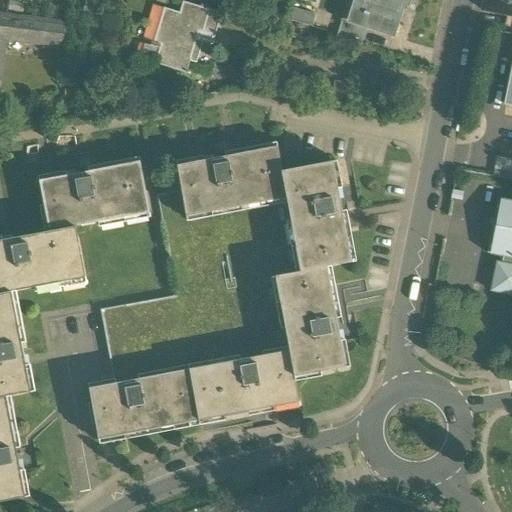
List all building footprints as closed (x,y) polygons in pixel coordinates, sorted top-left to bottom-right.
[(411,0),(353,0),(348,20),(347,21),(368,28),(394,36),(402,8),(408,10),(411,0)] [(511,0),(484,0),(482,11),(511,17),(511,0)] [(185,16),(164,10),(153,48),(160,50),(156,64),(186,73),(192,54),(198,33),(203,34),(209,12),(188,5),(185,16)] [(65,26),(0,17),(0,75),(5,40),(62,48),(65,26)] [(511,17),(507,17),(503,33),(511,34),(511,17)] [(368,28),(347,21),(348,20),(343,19),(337,39),(362,47),(368,28)] [(216,66),(196,60),(198,55),(192,54),(186,73),(211,80),(216,66)] [(335,83),(330,106),(354,111),(358,89),(346,86),(347,85),(335,83)] [(278,148),(178,167),(187,218),(287,199),(282,173),(278,148)] [(511,178),(511,158),(497,155),(493,174),(511,178)] [(140,163),(40,182),(50,233),(76,228),(150,214),(140,163)] [(333,163),(282,173),(287,199),(301,273),(327,268),(351,263),(333,163)] [(187,218),(162,223),(176,297),(101,311),(115,384),(190,370),(290,351),(276,278),(301,273),(287,199),(187,218)] [(511,203),(498,200),(487,254),(503,257),(511,259),(511,203)] [(50,233),(0,242),(0,294),(12,293),(85,279),(76,228),(50,233)] [(511,259),(503,257),(502,264),(501,264),(497,263),(491,292),(511,296),(511,259)] [(301,273),(276,278),(290,351),(295,378),(346,368),(327,268),(301,273)] [(0,294),(0,398),(7,397),(31,393),(12,293),(0,294)] [(290,351),(190,370),(200,421),(299,402),(295,378),(290,351)] [(115,384),(90,389),(100,440),(200,421),(190,370),(115,384)] [(0,398),(0,502),(26,497),(7,397),(0,398)]
